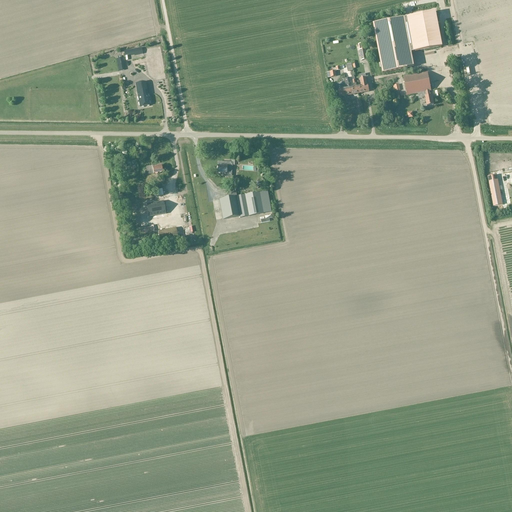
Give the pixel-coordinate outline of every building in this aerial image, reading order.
[(441,47),(435,13),(398,20),(405,54),(441,47)] [(405,54),(398,20),(373,24),(383,74),(407,69),(407,68),(414,67),(413,60),(406,61),(405,54)] [(141,48),(124,52),(125,57),(130,56),(130,57),(143,54),(141,48)] [(359,51),(361,61),(367,60),(365,50),(359,51)] [(119,72),(124,71),(122,58),(116,59),(119,72)] [(427,106),(433,105),(432,96),(431,96),(430,91),(431,91),(427,73),(404,77),(407,96),(425,92),(426,97),(425,97),(427,106)] [(356,86),(358,94),(369,92),(366,78),(360,79),(361,86),(356,86)] [(358,94),(356,86),(355,80),(353,80),(354,87),(349,88),(351,95),(358,94)] [(140,107),(150,105),(145,82),(135,84),(140,107)] [(338,91),(339,97),(343,96),(343,97),(351,95),(349,88),(348,82),(344,82),(345,85),(341,85),(342,90),(338,91)] [(351,112),(353,118),(360,117),(358,110),(351,112)] [(218,166),(217,173),(225,173),(225,178),(231,178),(232,163),(224,162),(223,167),(218,166)] [(162,173),(161,166),(152,168),(152,166),(145,167),(146,170),(144,171),(144,176),(162,173)] [(176,173),(166,175),(169,191),(179,190),(176,173)] [(502,205),(497,175),(488,177),(493,207),(502,205)] [(240,217),(240,218),(271,213),(268,192),(267,191),(263,192),(236,197),(219,200),(223,220),(240,217)] [(147,218),(164,214),(162,202),(145,205),(147,218)] [(175,230),(162,232),(164,242),(177,240),(175,230)]
